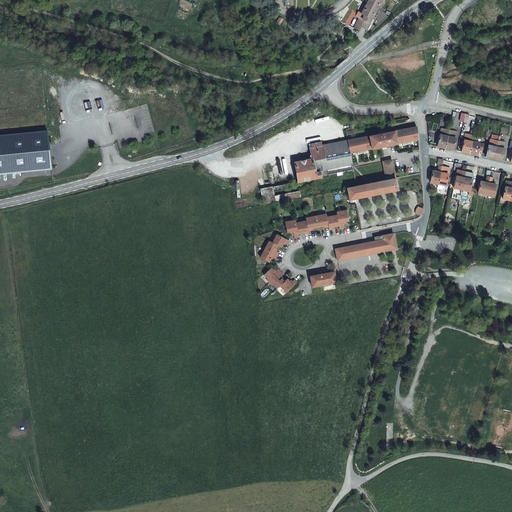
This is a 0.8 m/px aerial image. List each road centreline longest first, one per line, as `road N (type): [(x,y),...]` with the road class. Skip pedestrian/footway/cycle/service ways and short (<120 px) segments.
road 1 (secondary): [(0,204),(219,148),(273,124),(325,84)]
road 2 (unclassified): [(423,228),(373,373),(350,456),(352,483)]
road 3 (unclassified): [(511,467),(427,454),(352,483)]
road 4 (unknown): [(324,121),(257,165),(226,167),(209,150)]
road 5 (secondary): [(325,84),(430,0)]
